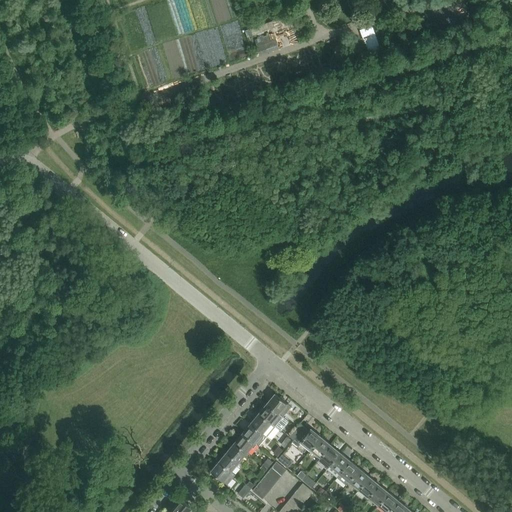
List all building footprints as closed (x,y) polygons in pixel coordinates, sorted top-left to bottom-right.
[(412,43),(424,39),(418,21),(406,25),(412,43)] [(372,26),(360,30),(369,53),(380,49),(372,26)] [(275,394),(267,404),(280,414),(288,404),(275,394)] [(267,404),(259,413),(272,424),(276,427),(283,417),(280,414),(267,404)] [(259,413),(251,423),(264,433),(272,424),(259,413)] [(264,433),(251,423),(242,433),(255,444),(256,443),(260,446),(267,436),(264,433)] [(300,423),(292,434),(297,437),(305,427),(300,423)] [(297,437),(294,440),(293,441),(298,445),(300,443),(310,451),(322,437),(312,429),(310,431),(305,427),(297,437)] [(242,433),(234,443),(247,453),(255,444),(242,433)] [(331,445),(322,437),(310,451),(320,459),(321,458),(331,445)] [(234,443),(226,452),(239,463),(247,453),(234,443)] [(341,453),(331,445),(321,458),(331,466),(341,453)] [(284,450),(279,446),(273,453),(278,457),(284,450)] [(226,452),(219,462),(231,472),(239,463),(226,452)] [(351,461),(341,453),(331,466),(340,473),(351,461)] [(283,456),(279,461),(287,467),(291,462),(283,456)] [(268,460),(263,466),(267,470),(273,464),(268,460)] [(277,461),(273,467),(283,475),(287,470),(277,461)] [(360,469),(351,461),(340,473),(350,481),(360,469)] [(223,482),(231,472),(219,462),(211,471),(223,482)] [(283,475),(273,467),(269,472),(279,480),(283,475)] [(370,477),(360,469),(350,481),(360,489),(370,477)] [(279,480),(269,472),(264,477),(275,485),(279,480)] [(316,483),(306,475),(302,480),(312,488),(316,483)] [(275,485),(264,477),(260,482),(270,490),(275,485)] [(368,499),(370,497),(380,485),(370,477),(360,489),(366,495),(364,497),(366,499),(368,499)] [(270,490),(260,482),(256,487),(267,495),(270,490)] [(303,483),(299,488),(309,497),(313,492),(303,483)] [(243,499),(252,489),(247,485),(246,484),(238,494),(243,499)] [(390,493),(380,485),(370,497),(379,505),(390,493)] [(267,495),(256,487),(253,491),(263,499),(267,495)] [(299,488),(295,493),(305,502),(309,497),(299,488)] [(295,493),(291,498),(301,507),(305,502),(295,493)] [(389,511),(399,501),(390,493),(379,505),(387,511),(389,511)] [(291,498),(287,503),(297,511),(301,507),(291,498)] [(192,511),(191,511),(193,509),(181,499),(170,511),(192,511)] [(406,511),(409,509),(399,501),(389,511),(406,511)] [(287,503),(283,508),(287,511),(296,511),(297,511),(287,503)]
